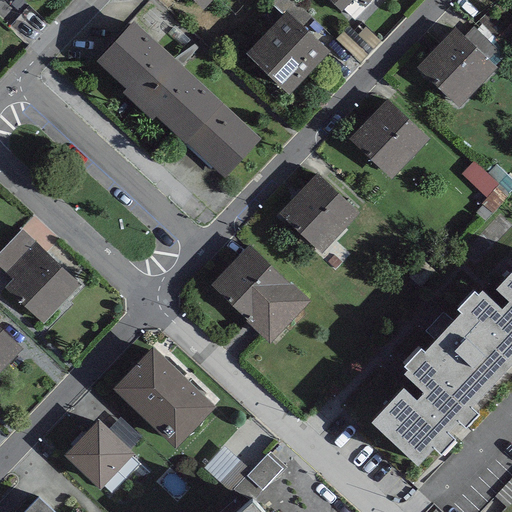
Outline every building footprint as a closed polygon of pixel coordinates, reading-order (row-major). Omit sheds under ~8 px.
[(211,0),(193,0),(203,9),(211,0)] [(374,0),(327,0),(353,23),(374,0)] [(329,54),(287,13),(247,56),(289,96),(329,54)] [(260,140),(134,23),(96,64),(223,178),(260,140)] [(497,69),(455,30),(417,70),(459,109),(497,69)] [(428,141),(388,100),(349,140),(390,179),(428,141)] [(357,213),(317,176),(281,214),(321,252),(357,213)] [(35,242),(22,230),(0,252),(0,267),(6,273),(35,242)] [(81,285),(35,242),(6,273),(13,281),(5,289),(43,325),(81,285)] [(308,300),(249,246),(211,287),(270,342),(308,300)] [(511,274),(495,293),(508,305),(501,313),(483,295),(479,300),(474,295),(458,313),(462,317),(425,355),(421,351),(402,371),(406,375),(404,378),(424,397),(416,405),(402,392),(370,426),(417,469),(433,453),(440,458),(455,443),(447,435),(457,424),(466,432),(479,418),(470,410),(511,365),(511,274)] [(0,373),(22,351),(0,329),(0,373)] [(215,408),(154,350),(112,390),(175,450),(215,408)] [(133,455),(98,421),(64,456),(100,490),(133,455)] [(264,493),(281,472),(266,461),(250,482),(264,493)] [(50,511),(37,500),(25,511),(50,511)]
